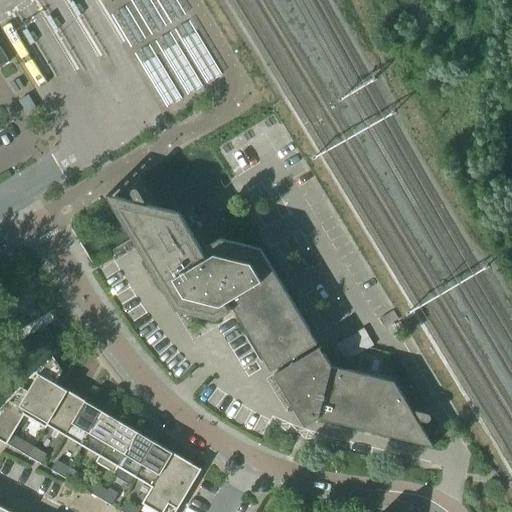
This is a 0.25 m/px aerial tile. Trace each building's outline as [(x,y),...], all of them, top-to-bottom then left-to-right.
[(130,0),(151,35),(166,26),(150,0),(130,0)] [(155,0),(171,24),(186,15),(176,0),(155,0)] [(130,48),(146,39),(126,7),(111,16),(130,48)] [(189,21),(174,30),(180,40),(207,84),(222,75),(195,32),(189,21)] [(170,33),(155,42),(162,52),(188,96),(203,87),(177,43),(170,33)] [(150,45),(135,54),(141,65),(167,108),(182,99),(156,56),(150,45)] [(0,68),(9,63),(0,47),(0,68)] [(230,301),(249,333),(272,371),(318,343),(261,249),(220,239),(206,248),(211,256),(207,258),(180,213),(153,207),(148,205),(148,206),(145,205),(146,200),(140,190),(139,189),(137,188),(136,188),(135,188),(134,189),(133,189),(132,190),(132,191),(132,193),(132,194),(133,195),(137,203),(114,197),(112,204),(124,224),(166,292),(172,288),(178,298),(186,312),(217,320),(231,311),(226,303),(230,301)] [(274,375),(292,404),(306,427),(319,418),(433,447),(417,420),(427,422),(428,422),(429,422),(430,421),(431,420),(431,419),(431,418),(431,417),(431,416),(430,415),(429,414),(428,414),(416,411),(413,413),(411,410),(394,382),(332,367),(320,347),(274,375)] [(48,404),(59,385),(55,383),(63,371),(53,357),(41,367),(20,387),(48,404)] [(46,428),(48,426),(68,391),(59,385),(48,404),(20,387),(7,401),(26,413),(24,415),(46,428)] [(48,426),(65,436),(86,401),(68,391),(48,426)] [(12,435),(24,415),(26,413),(7,401),(0,409),(0,440),(7,445),(12,435)] [(65,436),(83,447),(103,412),(86,401),(65,436)] [(83,447),(100,457),(101,457),(121,422),(103,412),(83,447)] [(115,475),(119,468),(118,468),(139,433),(121,422),(101,457),(100,457),(96,464),(115,475)] [(119,468),(136,478),(157,443),(139,433),(118,468),(119,468)] [(7,445),(16,450),(21,440),(12,435),(7,445)] [(16,450),(29,457),(34,448),(21,440),(16,450)] [(136,478),(154,488),(174,454),(157,443),(136,478)] [(34,448),(29,457),(41,464),(46,455),(34,448)] [(174,454),(154,488),(144,505),(154,511),(176,511),(202,469),(200,468),(200,469),(174,454)] [(51,471),(64,478),(69,469),(56,462),(51,471)] [(69,469),(64,478),(76,485),(81,476),(69,469)] [(86,491),(99,499),(104,490),(92,482),(86,491)] [(104,490),(99,499),(111,506),(116,497),(104,490)] [(121,511),(138,511),(139,510),(127,503),(121,511)]
